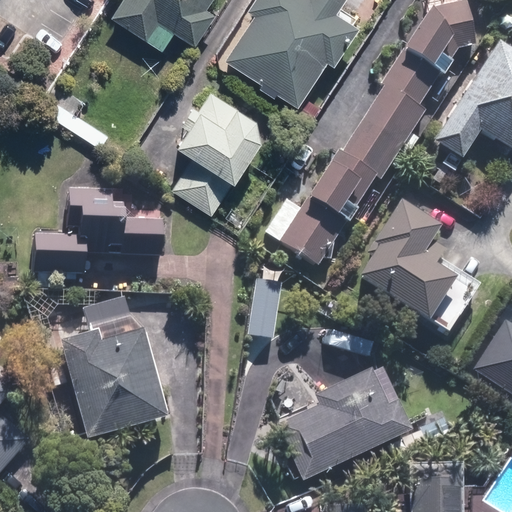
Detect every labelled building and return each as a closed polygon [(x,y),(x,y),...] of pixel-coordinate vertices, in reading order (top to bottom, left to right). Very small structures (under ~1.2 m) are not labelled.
[(116,0),(104,20),(156,52),(167,35),(189,49),(209,16),(199,11),(205,0),(116,0)] [(245,0),(238,12),(244,17),(215,62),(289,110),(319,65),(324,68),(353,24),(335,12),(341,2),(337,0),(245,0)] [(459,4),(419,17),(374,86),(378,89),(338,152),(334,150),(326,162),(308,151),(280,196),(284,198),(260,236),(274,245),(312,271),(371,182),(375,184),(420,112),(415,109),(450,53),(470,45),(459,4)] [(511,49),(501,42),(497,48),(492,44),(428,143),(456,161),(472,135),(510,159),(511,155),(511,49)] [(103,138),(73,118),(83,104),(50,83),(41,97),(33,108),(96,149),(103,138)] [(210,218),(227,186),(252,141),(249,120),(204,95),(185,128),(181,126),(166,153),(182,161),(164,193),(210,218)] [(29,236),(28,278),(79,279),(79,252),(157,254),(158,221),(118,220),(118,205),(105,205),(105,192),(60,191),(59,216),(65,216),(65,237),(29,236)] [(423,241),(430,230),(392,205),(363,250),(369,253),(348,285),(416,328),(418,325),(440,339),(476,284),(457,272),(453,276),(433,264),(440,252),(423,241)] [(257,270),(256,280),(252,280),(244,337),(268,340),(276,292),(286,293),(289,274),(257,270)] [(51,390),(60,387),(77,445),(158,422),(122,298),(75,312),(78,321),(44,331),(53,361),(44,364),(51,390)] [(511,328),(502,322),(468,370),(506,397),(511,389),(511,328)] [(302,412),(270,427),(296,484),(321,473),(403,435),(372,368),(298,403),(302,412)] [(0,377),(0,471),(26,442),(0,419),(0,401),(5,395),(12,388),(0,377)] [(438,417),(405,439),(415,453),(447,430),(438,417)] [(451,476),(401,475),(400,511),(346,511),(347,507),(330,506),(330,511),(465,511),(466,488),(451,488),(451,476)]
